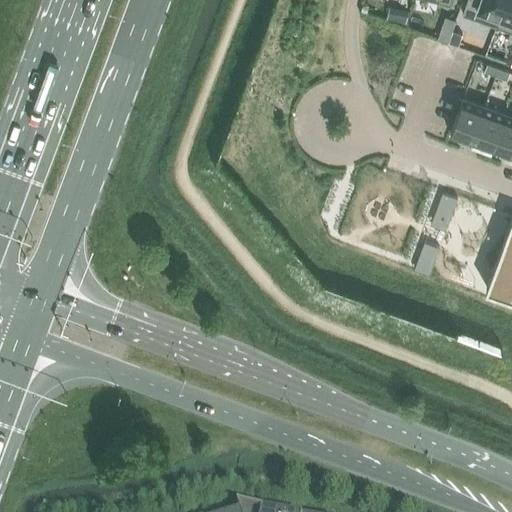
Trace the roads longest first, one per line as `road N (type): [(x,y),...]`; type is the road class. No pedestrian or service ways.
road 1 (tertiary): [(511,476),(45,294)]
road 2 (tertiary): [(28,340),(483,511)]
road 3 (primary): [(45,294),(154,0)]
road 4 (primary): [(75,0),(0,205)]
road 5 (residential): [(364,133),(511,187)]
road 6 (residential): [(364,133),(365,118),(351,100),(333,97),(318,107),(313,133),(325,147),(343,150),(359,141)]
